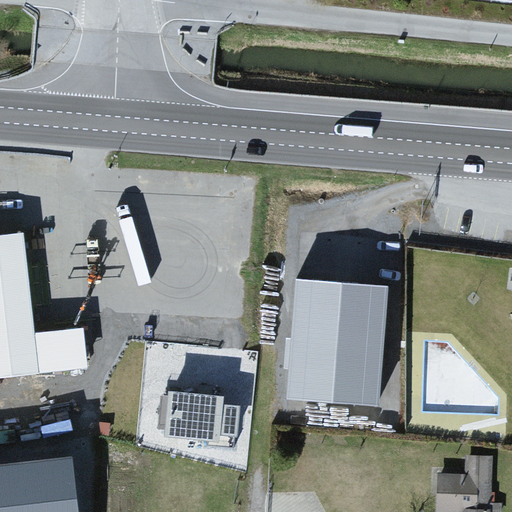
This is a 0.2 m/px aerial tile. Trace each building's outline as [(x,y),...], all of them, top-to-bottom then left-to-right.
[(26,226),(0,228),(0,372),(93,362),(89,323),(38,329),(26,226)] [(387,286),(295,279),(286,398),(379,405),(387,286)] [(258,352),(145,339),(135,445),(246,473),(258,352)] [(493,511),(497,452),(469,451),(468,471),(440,471),(439,511),(440,511),(493,511)] [(0,464),(0,511),(77,511),(71,456),(0,464)]
